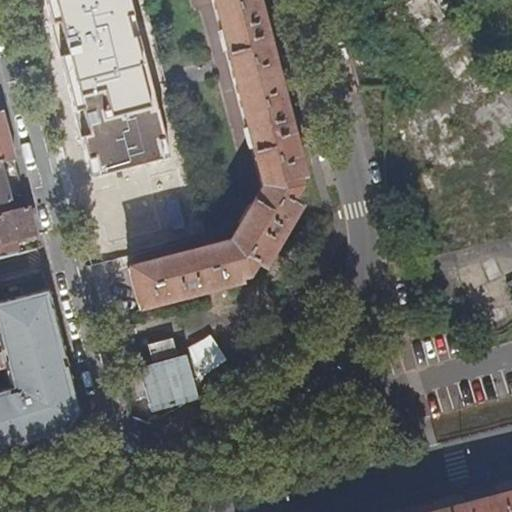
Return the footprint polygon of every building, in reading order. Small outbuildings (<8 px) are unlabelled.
[(168,241),(105,0),(52,0),(119,254),(168,241)] [(212,0),(260,186),(230,241),(129,267),(140,310),(157,306),(156,301),(176,295),(178,301),(205,294),(204,288),(223,283),(224,288),(240,283),(239,279),(248,277),(256,263),(259,266),(270,247),(275,250),(288,226),(285,224),(296,205),(292,202),(300,187),(298,180),(304,178),(299,162),(295,163),(290,142),(295,141),(288,114),(283,116),(278,95),(283,94),(275,63),(271,64),(266,44),(270,43),(263,16),(259,17),(254,0),(212,0)] [(0,163),(16,159),(11,142),(3,110),(0,111),(0,163)] [(0,205),(10,202),(6,187),(12,185),(10,174),(3,175),(0,163),(0,205)] [(0,255),(19,251),(16,239),(35,235),(35,232),(28,208),(0,214),(0,237),(1,242),(0,241),(0,255)] [(0,390),(0,454),(11,451),(75,430),(83,416),(49,288),(0,300),(0,343),(11,387),(0,390)] [(175,354),(171,338),(149,344),(153,360),(175,354)] [(511,511),(511,490),(431,511),(511,511)]
